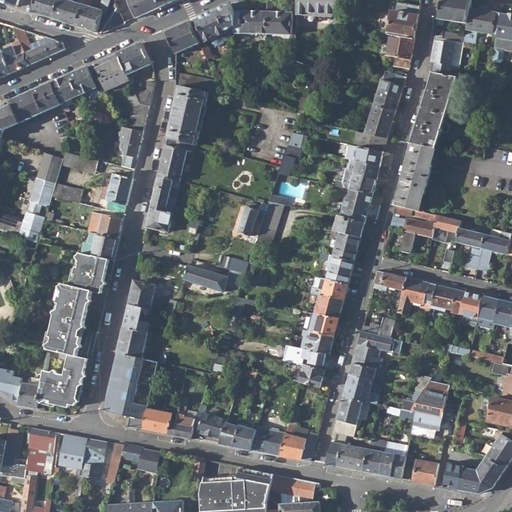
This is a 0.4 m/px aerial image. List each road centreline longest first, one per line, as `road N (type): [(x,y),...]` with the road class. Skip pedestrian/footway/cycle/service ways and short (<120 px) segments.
road 1 (residential): [(150,27),(166,87),(88,429)]
road 2 (residential): [(369,260),(423,68),(432,0)]
road 3 (residential): [(88,429),(315,475)]
road 4 (residential): [(315,475),(369,260)]
road 5 (residential): [(369,260),(511,294)]
